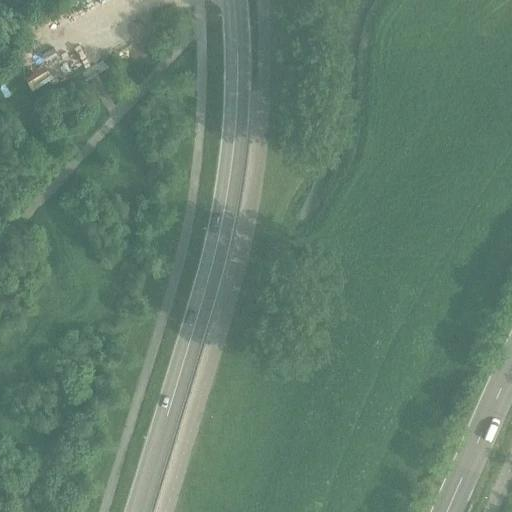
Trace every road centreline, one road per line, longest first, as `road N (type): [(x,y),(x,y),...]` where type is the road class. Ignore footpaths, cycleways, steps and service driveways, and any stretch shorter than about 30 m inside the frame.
road 1 (tertiary): [(136,511),(218,236),(237,101),(233,0)]
road 2 (tertiary): [(448,511),(511,370)]
